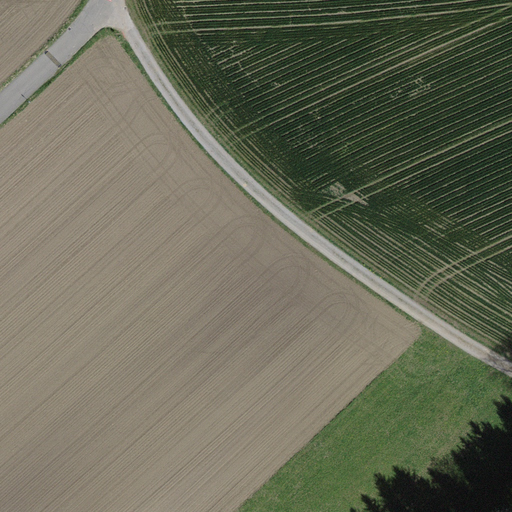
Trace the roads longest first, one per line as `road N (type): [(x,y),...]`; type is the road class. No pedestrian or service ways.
road 1 (track): [(108,0),(186,117),(272,205),(400,301),(511,369)]
road 2 (unclassified): [(0,109),(108,0)]
